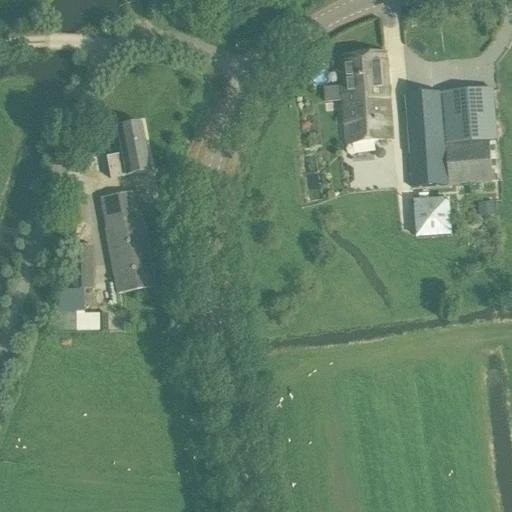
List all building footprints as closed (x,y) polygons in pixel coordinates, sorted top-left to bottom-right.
[(326,104),(344,102),(344,95),(369,93),(369,103),(389,102),(386,54),(340,59),(342,88),(325,90),(326,104)] [(344,102),(347,147),(392,142),(389,102),(369,103),(369,93),(344,95),(344,102)] [(483,132),(494,131),(492,94),(440,98),(440,95),(406,97),(410,156),(444,154),(443,149),(484,146),(483,132)] [(109,181),(148,174),(139,127),(116,131),(121,156),(105,159),(109,181)] [(492,184),(490,146),(484,146),(443,149),(444,154),(410,156),(412,189),(492,184)] [(118,297),(154,290),(136,194),(100,201),(118,297)] [(452,198),(417,198),(418,237),(453,236),(452,198)] [(72,293),(92,292),(91,248),(71,248),(72,293)]
